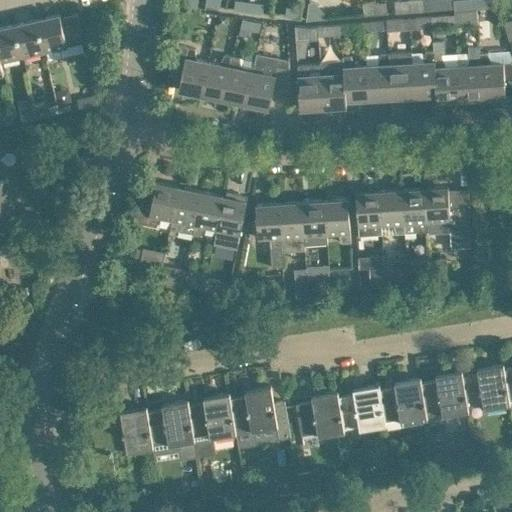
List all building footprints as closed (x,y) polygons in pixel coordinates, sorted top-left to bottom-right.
[(241,0),(234,0),(234,7),(249,9),(250,1),(241,0)] [(393,0),(395,11),(409,10),(407,0),(393,0)] [(407,0),(409,10),(423,9),(421,0),(407,0)] [(430,0),(431,8),(453,7),(452,0),(430,0)] [(263,11),(264,3),(250,1),(249,9),(263,11)] [(372,1),(362,1),(364,14),(373,13),(372,2),(372,1)] [(300,17),(301,8),(286,6),(285,14),(300,17)] [(476,8),(461,10),(462,23),(477,22),(476,8)] [(61,13),(38,18),(45,50),(84,41),(77,12),(61,16),(61,13)] [(219,14),(218,23),(227,24),(229,15),(219,13),(219,14)] [(448,13),(431,14),(432,26),(450,24),(448,13)] [(431,14),(415,16),(416,27),(432,26),(431,14)] [(242,17),(240,27),(259,31),(261,21),(242,17)] [(403,17),(386,18),(387,30),(404,28),(403,17)] [(25,21),(15,23),(23,55),(32,53),(45,50),(38,18),(25,21)] [(358,21),(340,22),(341,32),(359,31),(358,21)] [(340,22),(323,24),(324,34),(341,32),(340,22)] [(15,23),(0,26),(0,58),(3,73),(4,73),(1,60),(7,59),(23,55),(15,23)] [(309,25),(294,24),(296,39),(319,37),(319,34),(318,24),(309,25)] [(445,39),(433,40),(434,49),(434,54),(435,60),(435,66),(437,92),(436,92),(437,98),(451,97),(451,96),(460,95),(458,65),(446,65),(443,54),(446,54),(445,39)] [(202,91),(208,60),(196,58),(196,47),(175,43),(167,80),(180,83),(179,87),(193,90),(194,89),(202,91)] [(469,64),(458,65),(460,95),(469,95),(469,96),(483,95),(479,52),(479,43),(468,44),(468,53),(469,64)] [(437,92),(434,49),(426,49),(424,60),(412,61),(414,92),(423,92),(423,93),(436,92),(437,92)] [(411,50),(388,52),(391,95),(406,94),(405,93),(414,92),(412,61),(411,50)] [(511,60),(491,62),(488,51),(479,52),(483,95),(497,94),(497,93),(505,92),(505,94),(511,93),(511,60)] [(391,95),(388,52),(380,52),(378,63),(367,64),(369,95),(377,94),(377,96),(391,95)] [(253,69),(247,100),(255,102),(255,103),(269,106),(273,87),(291,91),(289,59),(256,53),(256,55),(253,69)] [(224,97),(232,56),(225,54),(220,62),(208,60),(202,91),(211,93),(210,94),(224,97)] [(351,54),(343,55),(343,57),(346,98),(347,98),(360,97),(360,95),(369,95),(367,64),(354,65),(351,54)] [(247,100),(253,69),(241,67),(240,58),(232,56),(224,97),(238,99),(238,98),(247,100)] [(343,57),(320,59),(321,62),(321,73),(323,104),(332,103),(332,104),(346,103),(347,103),(347,98),(346,98),(343,57)] [(315,104),(323,104),(321,62),(298,64),(299,74),(298,74),(300,106),(315,105),(315,104)] [(79,107),(98,102),(96,94),(77,98),(79,107)] [(37,106),(34,107),(36,116),(46,114),(50,114),(50,113),(58,111),(57,106),(57,103),(48,105),(48,104),(47,104),(37,106)] [(33,107),(19,110),(21,120),(36,116),(34,107),(33,107)] [(13,113),(0,115),(0,124),(14,121),(13,113)] [(0,214),(16,211),(8,178),(0,179),(0,214)] [(172,218),(179,185),(156,181),(153,195),(141,192),(135,220),(147,223),(157,225),(161,215),(172,218)] [(172,218),(170,228),(171,228),(179,229),(193,232),(201,190),(179,185),(173,218),(172,218)] [(449,185),(425,187),(427,220),(428,230),(442,229),(451,228),(452,246),(472,245),(469,203),(469,192),(449,193),(449,188),(449,185)] [(425,187),(402,188),(405,221),(405,231),(419,230),(428,230),(427,220),(425,187)] [(402,188),(380,190),(382,223),(393,222),(396,232),(405,231),(405,221),(402,188)] [(217,227),(224,194),(201,190),(193,232),(201,234),(206,225),(217,227)] [(380,190),(356,191),(358,211),(359,234),(382,233),(382,223),(380,190)] [(217,227),(214,242),(237,247),(243,219),(247,199),(224,194),(217,227)] [(351,241),(350,217),(349,198),(325,199),(327,232),(338,231),(342,241),(351,241)] [(306,249),(307,249),(306,243),(328,242),(327,232),(325,199),(302,200),(306,249)] [(283,251),(306,249),(302,200),(280,202),(283,251)] [(283,251),(280,202),(256,203),(258,236),(270,236),(272,266),(283,265),(283,251)] [(132,246),(129,256),(140,258),(143,248),(132,246)] [(358,267),(384,265),(383,253),(358,255),(358,267)] [(429,257),(414,258),(415,270),(418,269),(430,269),(429,257)] [(407,258),(393,259),(394,265),(394,271),(407,270),(407,258)] [(329,264),(306,266),(306,267),(306,269),(307,277),(330,275),(329,269),(329,264)] [(207,277),(205,289),(214,291),(216,278),(207,277)] [(307,281),(295,282),(297,298),(309,297),(307,281)] [(123,312),(127,303),(116,299),(113,309),(123,312)] [(484,407),(510,402),(510,399),(505,368),(504,362),(477,366),(478,372),(463,375),(469,406),(484,404),(484,407)] [(428,421),(446,419),(445,413),(469,409),(469,406),(463,375),(462,369),(436,373),(437,379),(422,381),(428,416),(428,421)] [(401,420),(428,416),(422,381),(421,376),(394,380),(395,386),(381,388),(386,420),(401,417),(401,420)] [(386,420),(381,388),(380,382),(353,387),(354,393),(339,395),(344,426),(359,424),(360,427),(386,423),(386,420)] [(252,429),(278,424),(280,438),(291,436),(285,399),(274,401),(271,384),(245,388),(246,394),(231,397),(236,428),(251,426),(252,429)] [(345,430),(344,426),(339,395),(338,389),(312,394),(313,399),(297,402),(302,434),(318,431),(318,434),(345,430)] [(217,453),(214,435),(237,431),(236,428),(231,397),(230,391),(203,395),(204,401),(189,404),(198,456),(217,453)] [(163,408),(148,410),(153,442),(154,445),(154,450),(170,447),(169,443),(181,441),(183,457),(183,458),(191,457),(198,456),(189,404),(189,398),(181,399),(169,401),(162,402),(163,408)] [(153,442),(148,410),(147,405),(121,409),(122,415),(92,420),(100,470),(115,468),(112,449),(127,446),(127,449),(154,445),(153,442)] [(398,448),(391,449),(393,461),(400,460),(398,448)] [(442,452),(434,453),(435,461),(444,460),(442,452)] [(392,460),(379,463),(381,471),(393,469),(392,460)] [(359,465),(351,467),(353,474),(360,472),(359,465)] [(309,471),(299,472),(301,483),(311,482),(309,471)] [(296,492),(276,494),(278,505),(298,502),(298,501),(296,492)] [(205,511),(203,495),(187,498),(188,511),(205,511)] [(222,496),(210,497),(211,509),(224,507),(222,496)]
